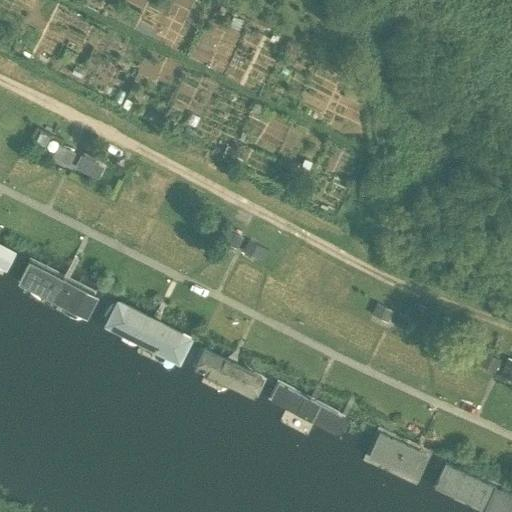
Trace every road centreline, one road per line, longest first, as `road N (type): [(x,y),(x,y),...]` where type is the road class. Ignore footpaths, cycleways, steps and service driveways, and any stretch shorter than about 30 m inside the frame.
road 1 (unclassified): [(0,187),(511,436)]
road 2 (track): [(0,81),(401,288),(506,325)]
